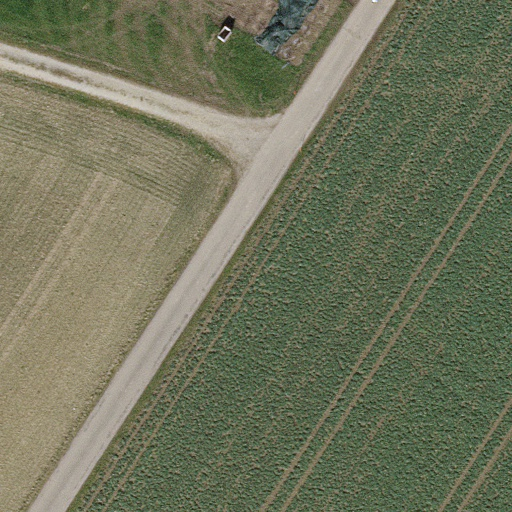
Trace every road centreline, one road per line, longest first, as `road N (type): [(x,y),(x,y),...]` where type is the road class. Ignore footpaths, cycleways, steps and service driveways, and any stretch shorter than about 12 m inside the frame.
road 1 (unclassified): [(46,511),(377,0)]
road 2 (track): [(0,47),(289,133)]
